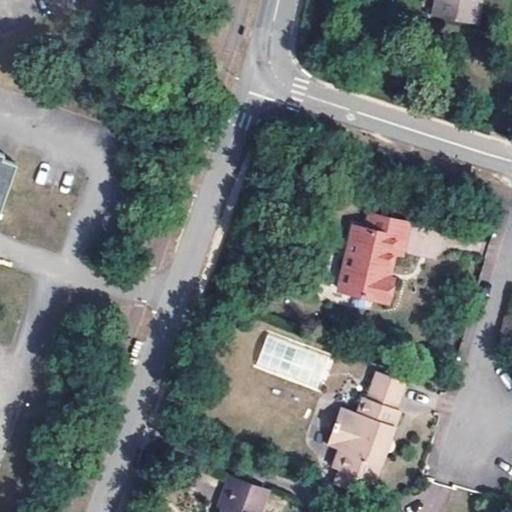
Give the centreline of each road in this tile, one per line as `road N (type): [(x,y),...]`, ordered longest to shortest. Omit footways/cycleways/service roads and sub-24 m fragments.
road 1 (residential): [(269,65),(298,93),(511,160)]
road 2 (residential): [(269,65),(249,91),(176,299)]
road 3 (residential): [(176,299),(101,511)]
road 4 (residential): [(511,256),(484,349),(480,436)]
road 5 (residential): [(0,247),(176,299)]
